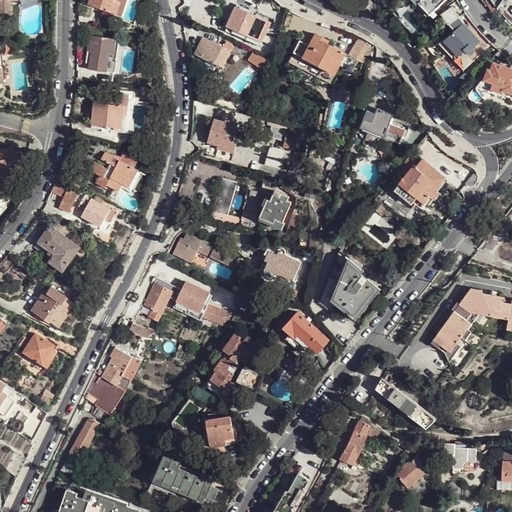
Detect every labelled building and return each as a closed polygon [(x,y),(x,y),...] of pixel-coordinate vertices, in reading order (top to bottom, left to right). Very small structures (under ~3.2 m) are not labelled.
[(0,0),(0,19),(9,19),(9,5),(19,0),(0,0)] [(90,0),(90,4),(117,14),(121,2),(118,0),(117,0),(90,0)] [(117,0),(118,0),(121,2),(117,14),(121,16),(125,4),(127,4),(128,0),(117,0)] [(410,0),(427,18),(430,15),(420,4),(422,1),(421,0),(410,0)] [(433,12),(439,7),(446,0),(421,0),(422,1),(420,4),(430,15),(433,12)] [(493,0),(492,1),(499,9),(505,0),(493,0)] [(460,17),(466,12),(459,2),(448,11),(455,20),(460,17)] [(264,36),(267,29),(270,22),(236,7),(234,13),(232,18),(237,21),(233,28),(262,41),(264,36)] [(450,24),(455,20),(448,11),(442,15),(449,25),(450,24)] [(479,31),(466,12),(460,17),(455,20),(450,24),(456,32),(447,41),(446,40),(440,45),(448,54),(452,50),(459,56),(465,50),(468,53),(470,54),(471,54),(472,54),(473,53),(474,52),(475,50),(474,49),(473,48),(479,42),(474,36),(479,31)] [(262,42),(262,41),(233,28),(237,21),(232,18),(227,31),(256,44),(258,44),(259,44),(261,43),(262,42)] [(310,46),(300,65),(323,77),(327,70),(335,74),(346,54),(327,44),(329,40),(323,37),(317,34),(310,46)] [(109,54),(113,55),(116,39),(90,36),(88,51),(93,52),(92,57),(91,63),(90,69),(106,71),(108,58),(109,54)] [(215,63),(224,67),(232,51),(235,46),(227,41),(223,46),(204,37),(201,43),(198,49),(205,52),(202,58),(215,64),(215,63)] [(371,45),(359,38),(354,47),(369,55),(371,45)] [(119,40),(116,39),(113,55),(109,54),(108,58),(113,59),(116,59),(119,40)] [(459,56),(452,50),(448,54),(458,63),(462,59),(459,56)] [(465,70),(474,62),(467,55),(468,53),(465,50),(459,56),(462,59),(458,63),(465,70)] [(226,68),(224,67),(215,63),(215,64),(213,68),(223,72),(226,68)] [(505,91),(511,93),(511,65),(511,69),(503,67),(504,64),(500,63),(500,65),(494,63),(493,67),(490,67),(486,79),(483,79),(477,85),(476,88),(482,96),(487,92),(490,93),(491,90),(503,94),(505,91)] [(110,127),(114,127),(123,128),(124,114),(128,115),(130,95),(96,91),(94,108),(92,125),(101,126),(105,127),(105,129),(109,130),(110,127)] [(404,142),(408,131),(390,124),(394,115),(378,109),(377,111),(376,113),(368,110),(361,128),(401,144),(402,141),(404,142)] [(222,140),(233,143),(239,122),(231,120),(230,123),(225,122),(216,119),(209,142),(214,144),(220,146),(222,140)] [(411,124),(408,131),(404,142),(408,143),(415,125),(411,124)] [(290,143),(288,148),(294,150),(299,133),(273,125),(270,137),(285,142),(290,143)] [(237,144),(233,143),(222,140),(220,146),(219,149),(234,154),(237,144)] [(0,172),(8,170),(7,165),(17,163),(13,147),(0,149),(0,172)] [(400,184),(417,198),(424,203),(427,200),(430,196),(435,190),(446,177),(445,176),(451,167),(430,150),(416,167),(415,166),(400,184)] [(109,156),(104,154),(103,156),(101,159),(110,164),(108,168),(97,162),(92,171),(100,176),(97,183),(106,188),(108,185),(118,190),(122,183),(133,189),(143,172),(121,160),(122,157),(111,154),(109,156)] [(223,179),(214,211),(229,215),(231,205),(237,183),(223,179)] [(70,205),(73,207),(82,187),(71,182),(60,207),(63,209),(67,211),(70,205)] [(414,202),(417,198),(400,184),(394,191),(412,205),(414,202)] [(241,229),(260,234),(260,220),(260,212),(263,190),(249,187),(243,219),(231,216),(228,225),(241,229)] [(349,198),(362,209),(370,199),(357,189),(349,198)] [(439,194),(435,190),(430,196),(434,200),(439,194)] [(269,199),(261,217),(274,223),(275,219),(283,222),(292,203),(288,200),(289,197),(275,191),(271,200),(269,199)] [(110,221),(115,211),(85,195),(79,207),(85,211),(82,216),(101,226),(105,219),(110,221)] [(424,203),(417,198),(414,202),(421,208),(424,203)] [(229,215),(214,211),(212,216),(211,221),(228,225),(231,216),(229,215)] [(293,214),(287,232),(300,235),(300,216),(293,214)] [(261,217),(260,220),(282,230),(285,223),(283,222),(275,219),(274,223),(261,217)] [(37,242),(47,250),(54,255),(49,261),(62,270),(72,278),(88,254),(79,246),(58,231),(49,225),(43,234),(37,242)] [(239,257),(187,232),(184,239),(181,238),(177,246),(174,253),(193,262),(198,251),(234,268),(239,257)] [(44,255),(47,250),(37,242),(34,248),(44,255)] [(266,259),(264,259),(260,269),(260,271),(260,273),(261,275),(262,277),(263,277),(265,275),(267,277),(269,278),(271,278),(272,278),(276,277),(278,275),(294,282),(302,262),(279,251),(278,254),(269,251),(266,259)] [(373,293),(377,295),(379,292),(381,290),(362,274),(365,271),(340,251),(336,261),(333,270),(323,294),(320,304),(328,310),(332,301),(340,307),(353,318),(365,303),(373,293)] [(167,263),(161,261),(158,269),(164,271),(167,263)] [(189,276),(191,272),(179,267),(176,275),(182,278),(183,277),(188,279),(189,276)] [(232,291),(239,294),(247,273),(241,271),(232,291)] [(217,289),(219,285),(191,272),(189,276),(217,289)] [(172,306),(199,318),(211,291),(184,279),(172,306)] [(173,292),(155,283),(145,305),(149,307),(153,309),(150,316),(159,321),(173,292)] [(229,290),(225,287),(219,285),(217,289),(215,293),(226,297),(229,290)] [(62,304),(66,296),(51,286),(46,292),(43,291),(36,303),(28,315),(34,319),(35,318),(48,324),(50,321),(58,327),(69,309),(62,304)] [(479,314),(483,294),(469,291),(462,301),(459,300),(447,316),(450,318),(452,320),(450,322),(448,320),(433,341),(447,351),(444,354),(450,363),(462,346),(458,344),(462,338),(466,341),(472,332),(468,329),(473,324),(467,320),(474,311),(479,314)] [(368,306),(377,295),(373,293),(365,303),(368,306)] [(505,297),(483,294),(479,314),(501,318),(504,303),(505,297)] [(74,302),(66,296),(62,304),(69,309),(74,302)] [(511,301),(511,304),(504,303),(501,318),(509,320),(507,329),(511,330),(511,301)] [(368,306),(365,303),(353,318),(356,320),(368,306)] [(229,326),(232,311),(207,305),(203,320),(229,326)] [(319,337),(289,311),(275,327),(281,332),(276,337),(282,342),(284,339),(296,349),(300,344),(308,350),(313,344),(319,337)] [(473,324),(479,314),(474,311),(467,320),(473,324)] [(133,322),(145,326),(148,320),(136,315),(133,322)] [(129,331),(133,322),(122,318),(118,326),(129,331)] [(142,336),(145,326),(133,322),(129,331),(142,336)] [(52,348),(54,345),(35,333),(23,352),(46,367),(56,350),(52,348)] [(241,361),(246,363),(256,341),(248,336),(243,341),(240,340),(242,337),(236,333),(224,350),(227,353),(231,356),(231,357),(229,359),(228,360),(227,360),(225,360),(224,359),(223,358),(214,370),(216,371),(210,380),(219,387),(220,386),(224,389),(220,395),(225,399),(228,396),(231,399),(233,396),(236,393),(234,387),(230,384),(235,374),(228,369),(231,365),(237,369),(241,361)] [(24,336),(18,345),(22,348),(28,339),(24,336)] [(80,347),(67,341),(63,350),(75,357),(80,347)] [(447,351),(433,341),(431,344),(444,354),(447,351)] [(105,372),(102,376),(111,382),(117,386),(121,378),(123,375),(132,356),(116,347),(111,356),(113,358),(105,372)] [(143,361),(132,356),(123,375),(128,378),(134,380),(143,361)] [(249,388),(256,373),(244,366),(237,382),(249,388)] [(96,372),(86,392),(99,400),(96,405),(110,414),(125,391),(117,386),(111,382),(102,376),(98,373),(96,372)] [(249,388),(256,391),(263,376),(256,373),(249,388)] [(437,418),(419,405),(385,380),(383,378),(376,388),(428,427),(437,418)] [(209,387),(220,395),(224,389),(220,386),(219,387),(210,380),(209,382),(208,383),(208,385),(208,386),(209,387)] [(48,404),(54,395),(45,390),(39,399),(48,404)] [(368,419),(362,416),(341,459),(354,464),(367,437),(367,436),(372,423),(368,419)] [(210,420),(208,420),(209,429),(206,430),(201,430),(205,449),(205,451),(207,452),(209,453),(211,454),(213,453),(212,447),(211,441),(226,439),(234,437),(232,427),(230,417),(218,419),(210,420)] [(62,470),(73,474),(101,423),(92,418),(91,418),(90,419),(88,420),(66,461),(66,462),(64,466),(62,470)] [(376,427),(372,423),(367,436),(367,437),(377,441),(381,430),(376,427)] [(227,445),(226,439),(211,441),(212,447),(227,445)] [(417,441),(412,445),(420,453),(424,449),(417,441)] [(468,460),(476,460),(477,448),(455,447),(456,443),(445,443),(445,455),(453,455),(453,472),(464,472),(464,463),(468,460)] [(15,451),(5,469),(17,477),(27,457),(15,451)] [(399,470),(397,473),(409,487),(412,484),(415,487),(420,482),(418,479),(426,473),(424,471),(427,467),(423,462),(425,459),(420,453),(399,470)] [(176,466),(178,462),(165,456),(156,479),(205,500),(206,498),(214,501),(216,495),(219,489),(212,485),(213,483),(179,468),(176,466)] [(511,459),(505,459),(505,461),(503,461),(502,480),(511,481),(511,459)] [(180,465),(179,468),(213,483),(214,480),(180,465)] [(291,511),(310,480),(299,473),(287,495),(284,494),(273,511),(291,511)] [(203,503),(205,500),(156,479),(155,482),(203,503)] [(84,511),(87,511),(91,501),(84,498),(77,496),(78,493),(68,490),(60,511),(82,511),(83,511),(84,511)] [(94,491),(93,495),(128,506),(129,503),(94,491)] [(93,495),(91,501),(87,511),(140,511),(141,511),(128,506),(93,495)]
